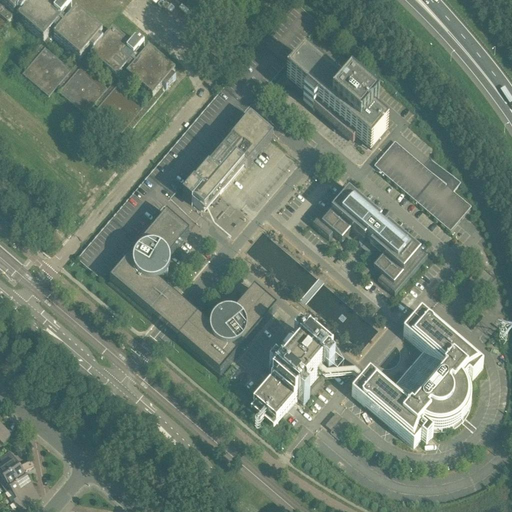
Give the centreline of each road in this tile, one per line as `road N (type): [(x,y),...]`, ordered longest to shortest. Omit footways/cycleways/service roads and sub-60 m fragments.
road 1 (unclassified): [(396,328),(456,259),(324,144),(264,214)]
road 2 (unclassified): [(396,328),(264,214)]
road 3 (unclassified): [(227,258),(359,371)]
road 4 (unclassified): [(227,258),(119,385)]
road 5 (secondary): [(119,385),(0,283)]
road 6 (secondary): [(0,296),(112,395)]
road 7 (motorway): [(409,0),(505,90)]
road 8 (unclassified): [(278,467),(359,371)]
